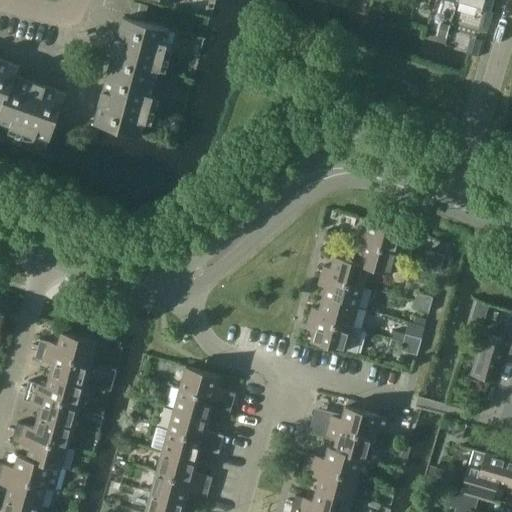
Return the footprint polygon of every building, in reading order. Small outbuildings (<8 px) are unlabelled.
[(457,0),(457,2),(489,12),(492,0),(457,0)] [(133,2),(132,4),(129,14),(144,18),(147,5),(133,2)] [(169,29),(123,17),(94,123),(140,135),(169,29)] [(441,23),(437,36),(446,38),(450,25),(441,23)] [(470,37),(466,52),(477,55),(481,40),(470,37)] [(19,66),(0,59),(0,110),(0,120),(50,139),(66,94),(15,76),(19,66)] [(416,233),(404,229),(369,220),(366,232),(358,230),(356,239),(398,251),(410,254),(416,233)] [(392,273),(398,251),(356,239),(353,249),(361,251),(358,261),(357,262),(369,265),(369,266),(392,273)] [(428,251),(426,259),(442,263),(444,255),(428,251)] [(363,286),(369,266),(369,265),(357,262),(358,261),(335,255),(331,267),(324,265),(321,275),(363,286)] [(440,272),(442,263),(426,259),(424,267),(440,272)] [(357,307),(363,286),(321,275),(319,284),(326,286),(323,297),(357,307)] [(417,292),(414,300),(431,305),(433,297),(417,292)] [(352,328),(357,307),(323,297),(320,309),(312,307),(310,316),(352,328)] [(428,313),(431,305),(414,300),(412,309),(428,313)] [(476,301),(469,324),(481,328),(488,305),(476,301)] [(498,381),(507,353),(511,354),(511,314),(509,314),(502,339),(483,333),(471,373),(498,381)] [(363,331),(352,328),(310,316),(307,326),(314,328),(311,340),(357,353),(363,331)] [(415,316),(413,322),(425,325),(426,320),(415,316)] [(409,321),(405,334),(421,338),(425,325),(413,322),(409,321)] [(40,339),(37,348),(90,363),(96,341),(62,332),(58,344),(40,339)] [(405,334),(403,342),(419,347),(421,338),(405,334)] [(417,355),(419,347),(403,342),(400,350),(417,355)] [(85,384),(90,363),(37,348),(35,358),(53,363),(50,374),(85,384)] [(186,366),(180,388),(233,403),(235,393),(217,388),(220,376),(186,366)] [(79,405),(85,384),(50,374),(47,386),(28,381),(26,390),(79,405)] [(230,412),(233,403),(180,388),(174,408),(209,418),(212,407),(230,412)] [(73,425),(79,405),(26,390),(23,400),(42,405),(39,416),(73,425)] [(333,415),(330,425),(374,437),(377,425),(388,428),(390,418),(380,415),(345,406),(342,418),(333,415)] [(382,407),(380,415),(390,418),(393,410),(382,407)] [(206,430),(209,418),(174,408),(168,429),(221,444),(224,435),(206,430)] [(67,446),(73,425),(39,416),(35,427),(17,422),(14,432),(67,446)] [(374,437),(330,425),(327,434),(337,437),(334,447),(334,448),(363,456),(362,457),(378,462),(381,452),(371,449),(374,437)] [(219,454),(221,444),(168,429),(162,450),(197,460),(200,448),(219,454)] [(67,446),(14,432),(12,441),(30,446),(27,457),(27,458),(52,465),(61,468),(67,446)] [(357,477),(362,457),(363,456),(334,448),(334,447),(329,446),(325,458),(307,453),(304,462),(357,477)] [(511,460),(485,453),(474,449),(461,491),(492,500),(496,485),(504,488),(505,484),(511,485),(511,460)] [(194,472),(197,460),(162,450),(157,471),(210,486),(212,477),(194,472)] [(27,458),(27,457),(18,455),(15,467),(0,462),(0,473),(47,486),(56,488),(61,468),(52,465),(27,458)] [(351,498),(357,477),(304,462),(301,472),(320,477),(317,488),(351,498)] [(430,464),(426,479),(441,483),(445,468),(430,464)] [(207,496),(210,486),(157,471),(151,492),(186,502),(189,491),(207,496)] [(47,486),(0,473),(0,483),(9,486),(6,497),(41,507),(47,486)] [(361,501),(351,498),(317,488),(314,500),(295,495),(292,505),(319,511),(359,511),(361,507),(361,501)] [(450,489),(445,504),(455,508),(456,508),(455,511),(474,511),(478,497),(450,489)] [(182,511),(186,502),(151,492),(145,511),(182,511)] [(0,511),(39,511),(41,507),(6,497),(3,509),(0,507),(0,511)]
